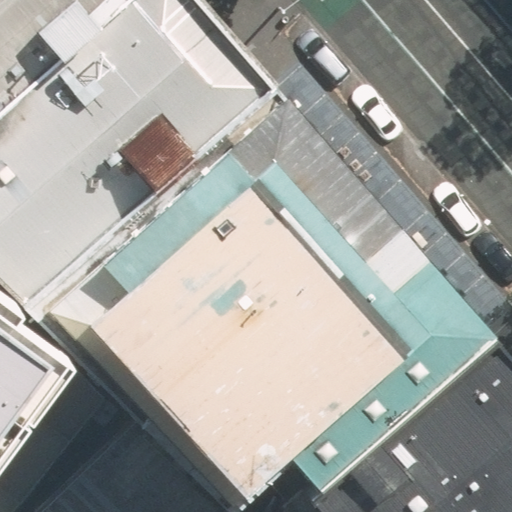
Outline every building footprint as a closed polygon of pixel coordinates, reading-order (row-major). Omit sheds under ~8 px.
[(261,77),(191,0),(0,0),(0,297),(8,306),(51,267),(261,77)] [(484,325),(261,77),(51,267),(245,484),(285,450),(310,479),(411,390),(484,325)] [(0,405),(39,355),(0,325),(0,405)] [(511,511),(511,357),(484,325),(411,390),(310,479),(304,484),(328,511),(511,511)] [(128,511),(82,465),(33,511),(128,511)]
